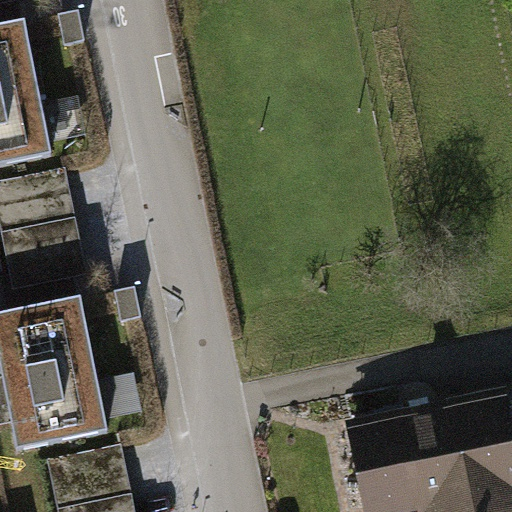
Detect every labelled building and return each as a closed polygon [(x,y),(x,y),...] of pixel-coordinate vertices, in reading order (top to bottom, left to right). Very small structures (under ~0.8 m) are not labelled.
[(74,7),(53,11),(60,42),(81,37),(74,7)] [(25,23),(0,28),(0,164),(51,154),(25,23)] [(64,170),(0,182),(0,230),(12,293),(85,279),(64,170)] [(131,284),(110,289),(117,319),(138,314),(131,284)] [(81,302),(0,318),(0,428),(9,426),(14,452),(108,433),(81,302)] [(511,511),(511,418),(506,389),(345,422),(363,511),(511,511)] [(133,511),(120,446),(47,460),(57,511),(133,511)]
